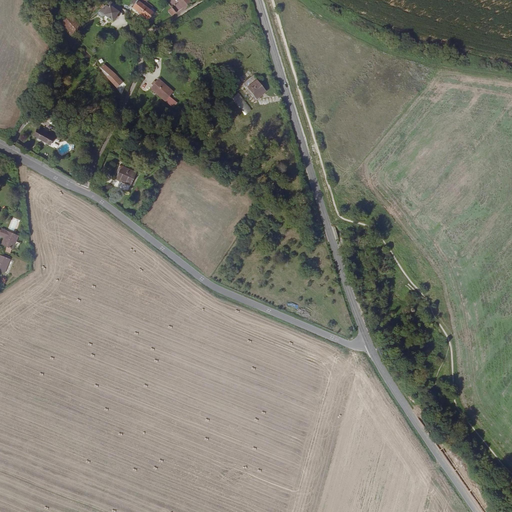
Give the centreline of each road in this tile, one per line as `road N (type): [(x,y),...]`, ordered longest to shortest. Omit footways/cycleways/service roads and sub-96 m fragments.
road 1 (secondary): [(262,0),(365,343)]
road 2 (tertiary): [(79,190),(217,289),(345,343),(365,343)]
road 3 (residential): [(200,0),(140,37),(140,69),(79,190)]
road 4 (secondary): [(365,343),(475,511)]
